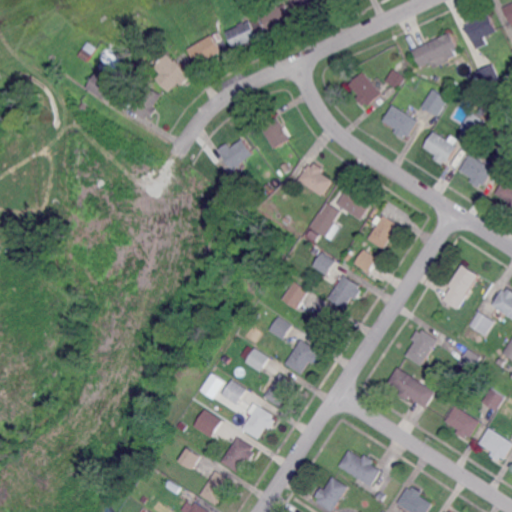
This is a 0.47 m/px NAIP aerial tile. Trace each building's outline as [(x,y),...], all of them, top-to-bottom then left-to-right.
[(323,13),(321,9),(307,16),(299,0),(331,0),(335,8),(323,13)] [(296,21),(272,32),(264,15),(277,10),(276,8),(282,5),(282,7),(289,4),(296,21)] [(478,49),(467,25),(491,14),(499,30),(486,36),(489,43),(478,49)] [(268,33),(260,36),(261,38),(237,49),(229,32),(242,26),(241,25),(246,22),(247,24),(253,21),(254,22),(262,19),(268,33)] [(135,44),(128,36),(136,27),(144,35),(135,44)] [(219,40),(216,35),(221,32),(224,38),(219,40)] [(435,68),(433,62),(422,67),(414,50),(452,32),(460,49),(447,56),(450,61),(435,68)] [(201,65),(192,48),(215,34),(225,51),(201,65)] [(470,55),(466,48),(473,45),(477,52),(470,55)] [(60,62),(56,58),(61,52),(65,56),(60,62)] [(177,61),(179,60),(195,76),(184,86),(181,83),(171,93),(159,79),(164,74),(157,67),(171,54),(177,61)] [(140,67),(136,63),(142,57),(146,61),(140,67)] [(401,88),(388,80),(396,68),(408,76),(401,88)] [(107,99),(89,87),(99,71),(117,83),(107,99)] [(371,106),(369,103),(366,106),(359,98),(362,95),(353,84),(367,72),(385,94),(371,106)] [(154,119),(151,117),(149,119),(133,109),(150,84),(165,95),(157,107),(160,110),(154,119)] [(440,116),(425,106),(436,88),(451,98),(440,116)] [(411,137),(408,135),(406,138),(396,132),(399,128),(386,120),(396,104),(421,120),(411,137)] [(477,138),(462,129),(472,113),(487,122),(477,138)] [(276,148),(263,125),(279,116),(293,139),(276,148)] [(450,160),(448,159),(445,163),(436,158),(438,154),(426,146),(436,130),(460,145),(450,160)] [(511,158),(499,150),(509,134),(511,135),(511,158)] [(234,170),(223,155),(245,139),(256,155),(234,170)] [(487,185),(484,183),(482,187),(473,181),(475,177),(462,169),(473,153),(497,169),(487,185)] [(286,173),(282,165),(289,161),(293,169),(286,173)] [(326,168),(323,172),(335,180),(325,195),(301,179),(311,164),(314,166),(316,162),(326,168)] [(511,206),(509,204),(511,200),(499,192),(508,177),(511,179),(511,206)] [(271,194),(265,187),(269,183),(275,190),(271,194)] [(364,191),(362,196),(374,203),(364,219),(340,204),(350,187),(353,189),(355,185),(364,191)] [(283,203),(278,199),(283,193),(288,197),(283,203)] [(335,243),(318,232),(314,238),(308,235),(313,228),(311,227),(321,212),(345,229),(335,243)] [(385,218),(387,214),(402,224),(400,227),(404,229),(398,239),(394,236),(387,248),(371,238),(378,227),(373,224),(379,214),(385,218)] [(289,224),(284,221),(286,216),(292,220),(289,224)] [(356,263),(370,272),(379,256),(364,248),(356,263)] [(352,260),(347,257),(351,250),(356,253),(352,260)] [(330,274),(316,264),(325,251),(339,260),(330,274)] [(462,310),(445,300),(466,266),(482,276),(462,310)] [(283,279),(278,276),(282,269),(287,272),(283,279)] [(359,299),(355,297),(347,309),(331,298),(347,274),(363,284),(361,287),(365,290),(359,299)] [(300,308),(286,298),(299,280),(313,290),(300,308)] [(511,288),(511,315),(505,311),(503,315),(496,311),(498,308),(495,306),(506,288),(509,290),(510,287),(511,288)] [(261,311),(255,307),(259,301),(265,305),(261,311)] [(338,332),(334,329),(327,341),(311,330),(322,313),(327,307),(342,317),(340,320),(344,322),(338,332)] [(488,335),(473,324),(482,310),(497,320),(488,335)] [(285,340),(272,330),(281,316),(295,326),(285,340)] [(442,339),(425,365),(409,355),(418,341),(414,338),(420,330),(424,332),(426,329),(442,339)] [(316,364),(313,361),(305,373),(289,362),(305,339),(320,349),(318,353),(322,355),(316,364)] [(256,350),(257,348),(273,358),(264,372),(248,362),(249,361),(243,356),(250,346),(256,350)] [(474,372),(461,363),(471,348),(484,356),(474,372)] [(429,407),(412,396),(410,400),(401,394),(404,390),(391,382),(401,366),(439,391),(429,407)] [(203,390),(217,397),(226,379),(212,372),(203,390)] [(295,396),(292,394),(283,406),(268,395),(284,372),(299,382),(297,385),(301,387),(295,396)] [(240,403),(225,394),(235,379),(250,388),(240,403)] [(462,394),(457,391),(461,385),(465,389),(462,394)] [(499,411),(485,402),(494,388),(508,397),(499,411)] [(272,429),(269,427),(261,439),(246,429),(262,405),(277,415),(275,419),(278,420),(272,429)] [(474,437),(470,434),(468,438),(459,432),(462,429),(449,420),(459,405),(484,421),(474,437)] [(215,436),(198,425),(209,408),(226,419),(215,436)] [(186,430),(181,427),(184,421),(189,424),(186,430)] [(511,451),(507,459),(504,457),(502,460),(493,454),(495,451),(482,442),(492,427),(511,439),(511,451)] [(252,463),(249,461),(241,473),(225,463),(242,438),(257,448),(255,451),(258,454),(252,463)] [(195,469),(184,460),(193,448),(204,456),(195,469)] [(366,457),(368,454),(377,459),(374,464),(384,470),(375,486),(342,466),(353,449),(366,457)] [(231,495),(227,492),(219,504),(204,494),(219,470),(235,481),(234,484),(237,486),(231,495)] [(336,511),(320,501),(322,498),(318,496),(324,487),(328,489),(336,476),(352,486),(336,511)] [(179,494),(168,487),(172,480),(183,487),(179,494)] [(425,493),(422,496),(435,504),(430,511),(413,511),(400,504),(410,488),(414,490),(416,487),(425,493)] [(384,502),(379,498),(382,493),(388,496),(384,502)] [(147,504),(142,501),(145,496),(150,499),(147,504)] [(197,504),(198,502),(215,511),(188,511),(185,509),(190,500),(197,504)]
